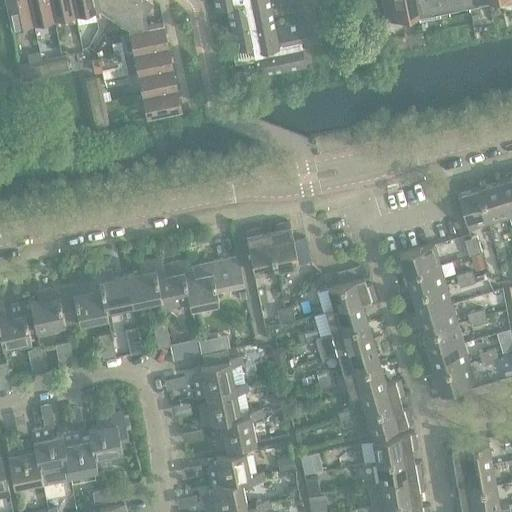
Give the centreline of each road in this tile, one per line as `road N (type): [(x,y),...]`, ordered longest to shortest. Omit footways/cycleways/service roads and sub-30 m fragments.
road 1 (tertiary): [(511,129),(0,239)]
road 2 (residential): [(163,511),(144,370),(0,403)]
road 3 (residential): [(390,290),(432,430),(441,511)]
